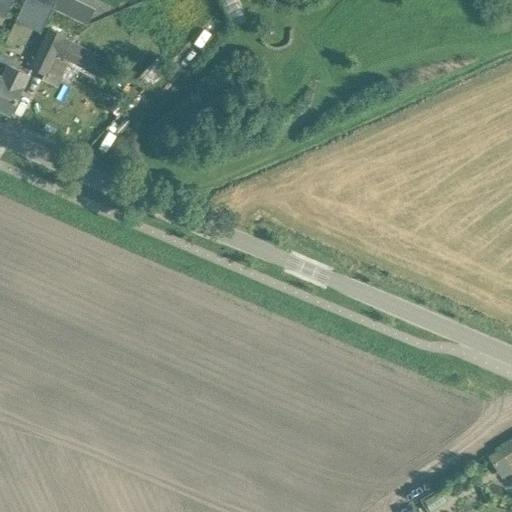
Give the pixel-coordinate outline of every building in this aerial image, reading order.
[(14,0),(0,0),(0,13),(3,16),(14,0)] [(25,0),(15,22),(40,33),(51,10),(52,8),(35,0),(25,0)] [(77,0),(35,0),(52,8),(87,25),(95,8),(77,0)] [(65,36),(49,29),(30,67),(45,75),(57,52),(64,38),(65,36)] [(72,42),(64,56),(101,76),(108,62),(72,42)] [(0,108),(9,113),(23,86),(22,86),(28,74),(17,69),(20,62),(0,53),(0,108)] [(156,57),(141,75),(148,81),(164,64),(156,57)] [(511,440),(489,455),(498,470),(508,463),(511,461),(511,440)]
